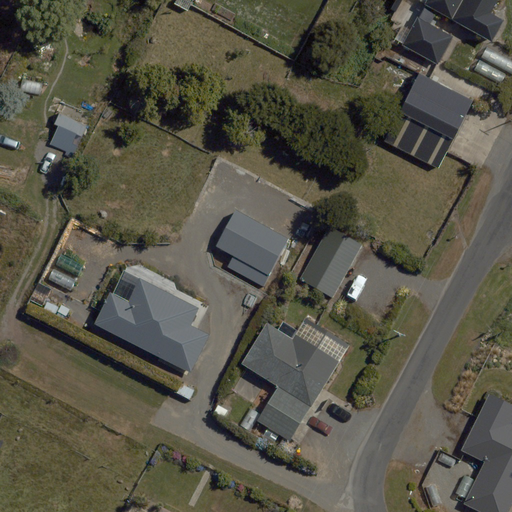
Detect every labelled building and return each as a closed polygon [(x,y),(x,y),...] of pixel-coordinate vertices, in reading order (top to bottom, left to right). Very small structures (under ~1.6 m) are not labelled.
[(415,0),(386,46),(424,71),(446,38),(473,56),(496,20),(482,11),(488,0),(415,0)] [(44,83),(28,75),(12,106),(28,114),(44,83)] [(409,76),(370,148),(422,176),(462,104),(409,76)] [(292,279),(321,296),(351,246),(323,229),(292,279)] [(263,323),(237,371),(303,407),(330,359),(263,323)] [(284,443),(303,407),(265,386),(246,422),(284,443)] [(511,413),(484,398),(450,460),(473,473),(451,511),(502,511),(511,495),(511,413)]
